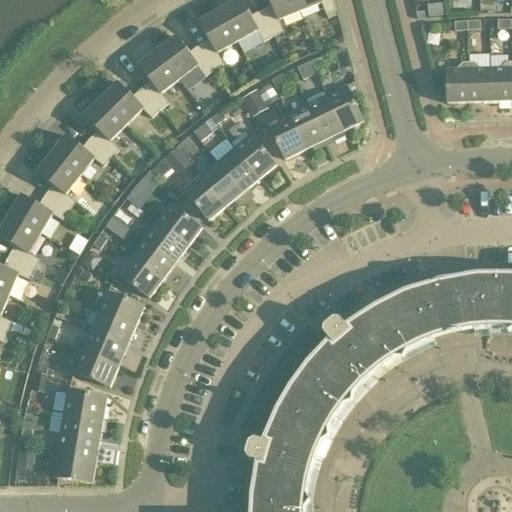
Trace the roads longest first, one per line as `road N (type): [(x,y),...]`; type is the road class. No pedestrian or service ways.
road 1 (residential): [(148,507),(163,419),(212,308),(248,264),(291,230),(344,197),(416,169)]
road 2 (residential): [(0,151),(96,42),(156,0)]
road 3 (residential): [(416,169),(374,0)]
road 4 (residential): [(0,509),(148,507)]
